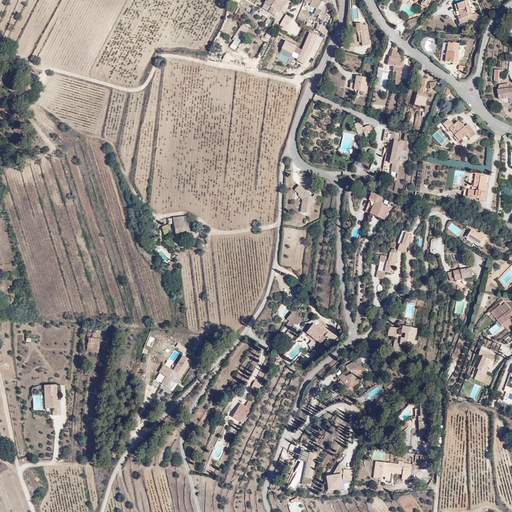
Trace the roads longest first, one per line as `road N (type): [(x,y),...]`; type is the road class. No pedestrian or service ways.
road 1 (unclassified): [(291,139),(264,302),(223,356),(125,453),(101,511)]
road 2 (tertiary): [(291,139),(295,159),(334,179),(338,190),(352,338),(303,387),(267,483),(270,511)]
road 3 (track): [(315,81),(177,54),(159,57),(136,89),(45,73),(31,118),(50,147),(30,157)]
road 4 (residential): [(370,0),(393,35),(511,131)]
road 5 (tertiary): [(344,0),(291,139)]
